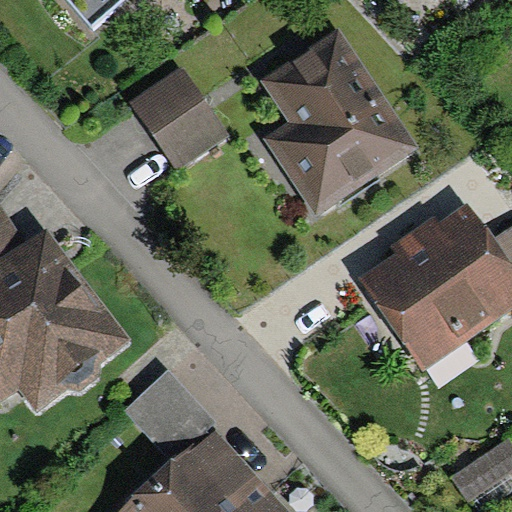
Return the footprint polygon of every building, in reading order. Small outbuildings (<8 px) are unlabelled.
[(324,49),(256,93),(288,143),(266,156),(311,226),(401,170),(324,49)] [(173,86),(127,115),(164,172),(210,142),(173,86)] [(458,223),(354,294),(407,372),(511,300),(511,230),(479,253),(458,223)] [(21,259),(0,228),(0,406),(14,397),(26,415),(114,354),(39,246),(21,259)] [(200,431),(166,391),(129,423),(163,462),(200,431)] [(254,511),(206,452),(130,511),(254,511)] [(456,485),(470,507),(511,479),(511,467),(503,454),(456,485)]
